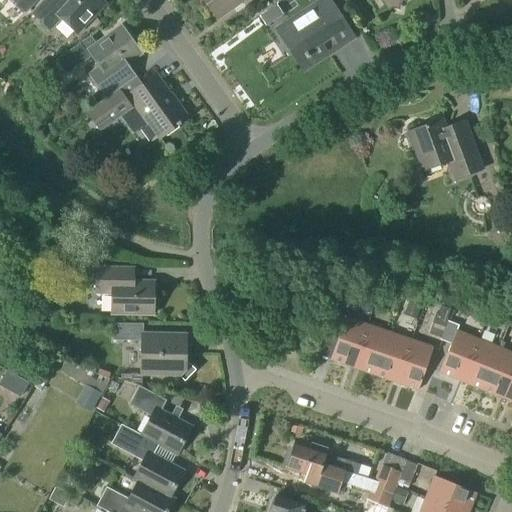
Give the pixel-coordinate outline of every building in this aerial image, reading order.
[(34,5),(33,4),(36,0),(10,0),(25,14),(34,5)] [(74,34),(104,2),(101,0),(64,0),(58,6),(52,0),(43,0),(30,14),(50,33),(61,21),(74,34)] [(201,0),(215,18),(240,0),(201,0)] [(304,69),(351,39),(325,0),(279,30),(304,69)] [(381,0),(388,10),(391,8),(398,9),(399,2),(402,0),(381,0)] [(103,98),(119,86),(135,75),(126,64),(139,54),(120,28),(88,51),(99,66),(87,75),(103,98)] [(80,44),(56,61),(66,75),(90,58),(86,52),(88,51),(96,45),(90,37),(80,44)] [(155,76),(127,96),(119,86),(103,98),(104,99),(86,113),(100,133),(135,107),(147,124),(148,124),(157,137),(176,124),(179,126),(188,120),(175,102),(174,103),(155,76)] [(484,171),(465,120),(445,128),(442,120),(407,133),(421,172),(446,163),(453,182),(484,171)] [(154,315),(154,283),(134,283),(134,268),(95,267),(94,296),(110,296),(110,314),(154,315)] [(416,321),(421,304),(409,300),(403,317),(416,321)] [(331,313),(322,340),(336,345),(330,361),(352,368),(367,325),(362,324),(345,318),(331,313)] [(27,320),(26,336),(52,338),(54,322),(27,320)] [(461,382),(478,340),(456,331),(458,326),(447,322),(439,341),(450,345),(439,374),(461,382)] [(113,340),(128,340),(128,324),(113,324),(113,340)] [(389,333),(367,325),(352,368),(374,375),(389,333)] [(389,333),(374,375),(394,383),(409,340),(389,333)] [(184,382),(196,371),(184,360),(185,335),(142,334),(141,375),(178,376),(184,382)] [(409,340),(394,383),(418,391),(432,348),(409,340)] [(482,391),(499,348),(478,340),(461,382),(482,391)] [(503,399),(511,376),(511,353),(499,348),(482,391),(503,399)] [(90,413),(101,394),(110,378),(66,359),(59,371),(84,386),(74,404),(90,413)] [(40,373),(32,386),(40,391),(56,366),(48,361),(40,373)] [(511,402),(511,376),(503,399),(511,402)] [(21,394),(27,384),(19,379),(13,389),(21,394)] [(176,456),(191,428),(160,411),(166,401),(138,387),(128,405),(151,417),(140,436),(131,430),(130,433),(157,447),(158,446),(176,456)] [(153,456),(157,447),(130,433),(121,450),(143,461),(132,480),(137,482),(136,484),(173,503),(174,500),(170,498),(183,472),(153,456)] [(311,443),(309,449),(294,444),(293,447),(288,445),(281,465),(287,467),(286,469),(306,475),(304,482),(337,493),(341,482),(369,492),(365,500),(387,509),(395,490),(373,482),(357,476),(360,465),(325,455),(327,448),(311,443)] [(405,461),(400,473),(396,483),(398,483),(408,488),(417,466),(405,461)] [(396,483),(400,473),(380,465),(373,482),(395,490),(398,483),(396,483)] [(446,511),(468,511),(476,494),(433,477),(423,502),(446,511)] [(167,511),(173,503),(136,484),(128,500),(106,488),(96,507),(105,511),(167,511)] [(63,508),(70,495),(55,487),(48,500),(63,508)] [(397,488),(391,501),(403,506),(408,493),(397,488)] [(267,511),(303,511),(306,507),(273,496),(267,511)] [(446,511),(423,502),(419,511),(446,511)]
